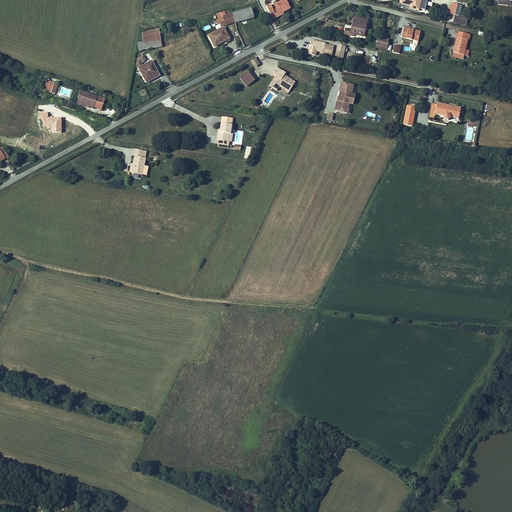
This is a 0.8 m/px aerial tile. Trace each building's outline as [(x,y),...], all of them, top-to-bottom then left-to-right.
[(400,0),(400,3),(402,3),(403,4),(409,5),(408,8),(418,10),(420,0),(400,0)] [(267,10),(274,22),(285,16),(284,14),(292,10),(286,1),(272,9),(271,8),(267,10)] [(447,13),(459,16),(461,5),(450,2),(447,13)] [(250,21),(247,11),(229,16),(232,26),(250,21)] [(459,17),(459,16),(454,15),(453,24),(464,25),(465,18),(459,17)] [(368,21),(357,18),(354,32),(348,30),(346,36),(354,38),(354,35),(364,38),(368,21)] [(217,27),(225,23),(223,19),(215,23),(217,27)] [(418,42),(420,30),(403,28),(401,39),(418,42)] [(210,51),(221,45),(225,43),(219,31),(204,39),(210,51)] [(455,37),(454,42),(465,44),(466,39),(468,39),(469,34),(458,32),(457,37),(455,37)] [(160,33),(143,37),(144,43),(162,39),(160,33)] [(380,38),(378,46),(389,48),(391,41),(380,38)] [(164,46),(162,39),(144,43),(139,45),(141,52),(164,46)] [(318,54),(318,56),(327,58),(329,48),(320,46),(320,45),(306,42),(303,55),(311,56),(312,53),(318,54)] [(454,42),(452,52),(463,55),(468,56),(468,51),(464,51),(465,44),(454,42)] [(339,53),(341,46),(333,44),(332,51),(339,53)] [(138,66),(147,84),(160,77),(154,62),(144,67),(142,63),(146,61),(144,56),(139,59),(138,66)] [(254,68),(259,64),(255,58),(250,61),(254,68)] [(267,87),(272,90),(276,83),(287,91),(293,83),(282,76),(283,74),(275,68),(270,75),(274,77),(267,87)] [(246,73),(238,79),(244,87),(252,82),(246,73)] [(336,107),(342,84),(330,81),(328,89),(329,89),(327,95),(328,95),(327,99),(326,99),(323,109),(335,112),(336,112),(337,107),(336,107)] [(52,82),(49,90),(60,94),(63,86),(52,82)] [(276,83),(272,90),(274,92),(278,87),(284,92),(286,94),(287,91),(276,83)] [(105,111),(108,100),(84,92),(81,103),(94,107),(93,110),(96,111),(97,108),(105,111)] [(456,107),(433,102),(433,104),(428,103),(425,117),(430,118),(431,114),(441,116),(442,119),(443,119),(446,117),(454,118),(456,107)] [(406,106),(402,125),(412,127),(416,108),(406,106)] [(233,124),(223,122),(222,130),(220,130),(219,139),(220,139),(219,143),(230,144),(230,140),(229,140),(230,132),(232,132),(233,124)] [(142,151),(134,149),(133,156),(134,156),(132,164),(131,164),(129,172),(130,173),(141,175),(142,171),(145,172),(146,167),(143,166),(145,159),(140,157),(142,151)]
